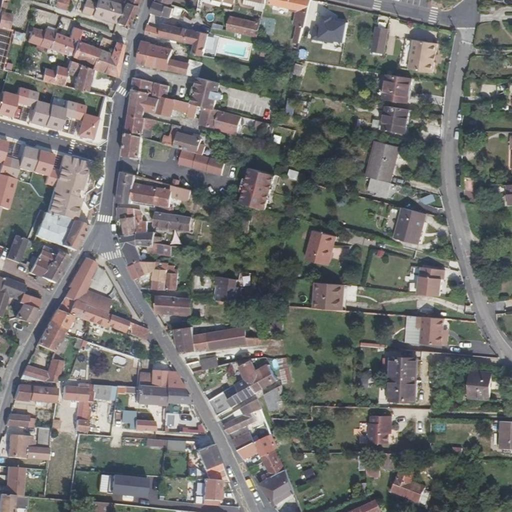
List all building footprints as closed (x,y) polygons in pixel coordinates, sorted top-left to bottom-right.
[(123,5),(106,0),(97,0),(97,3),(86,0),(86,1),(82,13),(93,16),(117,23),(119,15),(124,5),(123,5)] [(124,0),(123,5),(124,5),(119,15),(117,23),(129,26),(138,6),(140,0),(124,0)] [(247,0),(257,2),(255,7),(255,10),(263,12),(266,0),(247,0)] [(270,0),(270,5),(297,11),(294,25),(297,25),(294,43),(299,44),(303,27),(305,27),(308,12),(310,0),(270,0)] [(314,0),(310,0),(308,12),(316,14),(319,1),(314,0)] [(68,4),(56,2),(55,7),(67,10),(68,4)] [(174,9),(154,2),(150,13),(161,17),(164,16),(171,18),(174,9)] [(13,14),(1,12),(0,16),(0,27),(10,30),(13,14)] [(257,38),(261,24),(231,16),(227,31),(257,38)] [(343,43),(346,20),(323,18),(321,28),(314,27),(313,39),(343,43)] [(162,31),(161,37),(195,45),(195,41),(196,35),(197,32),(163,24),(162,31)] [(162,31),(147,25),(145,34),(160,38),(161,37),(162,31)] [(81,30),(73,27),(70,38),(55,32),(50,49),(53,50),(64,54),(72,56),(77,41),(81,30)] [(50,49),(55,32),(45,29),(45,31),(32,28),(28,42),(43,47),(47,48),(50,49)] [(388,30),(377,28),(373,49),(373,51),(383,53),(388,30)] [(439,44),(415,40),(410,69),(433,74),(439,44)] [(94,64),(99,49),(77,41),(72,56),(94,64)] [(117,78),(125,45),(116,42),(111,53),(99,49),(94,64),(92,69),(104,73),(117,78)] [(143,42),(138,63),(156,68),(158,59),(149,57),(152,44),(143,42)] [(198,43),(195,55),(204,57),(206,45),(198,43)] [(173,49),(152,44),(149,57),(158,59),(156,68),(198,78),(202,63),(190,60),(189,64),(171,59),(173,49)] [(63,59),(64,54),(53,50),(52,55),(63,59)] [(87,91),(92,69),(70,61),(68,69),(67,74),(76,77),(73,88),(87,91)] [(304,66),(296,64),(293,74),(301,76),(304,66)] [(67,74),(68,69),(57,66),(56,71),(45,68),(45,70),(43,74),(42,81),(54,84),(54,83),(54,81),(65,84),(67,74)] [(412,79),(388,75),(384,98),(408,102),(412,79)] [(134,77),(133,89),(168,98),(170,86),(134,77)] [(221,84),(199,78),(196,87),(194,86),(192,95),(194,96),(192,104),(198,106),(200,106),(214,110),(217,100),(218,100),(220,100),(222,100),(223,98),(223,96),(223,95),(222,94),(220,93),(218,93),(221,84)] [(40,92),(20,87),(16,106),(35,111),(38,100),(40,92)] [(194,119),(198,106),(192,104),(168,98),(133,89),(130,107),(145,111),(172,117),(174,110),(188,114),(187,117),(194,119)] [(19,95),(4,91),(0,105),(0,113),(13,117),(16,106),(19,95)] [(88,104),(67,99),(62,119),(83,124),(86,113),(86,114),(88,104)] [(51,104),(38,100),(31,122),(45,126),(51,104)] [(67,108),(52,104),(46,127),(61,131),(67,108)] [(200,106),(198,114),(202,115),(200,125),(206,126),(215,129),(217,119),(233,123),(235,115),(214,110),(200,106)] [(409,110),(387,106),(383,131),(405,134),(409,110)] [(145,111),(130,107),(129,114),(143,118),(145,111)] [(100,118),(86,113),(79,136),(94,140),(100,118)] [(129,114),(126,133),(143,138),(151,140),(153,131),(155,131),(157,120),(143,118),(129,114)] [(241,117),(235,115),(233,123),(217,119),(215,129),(236,135),(241,117)] [(267,133),(269,124),(257,121),(255,129),(267,133)] [(167,123),(163,143),(198,153),(200,145),(202,139),(193,137),(178,133),(176,132),(177,128),(180,129),(181,127),(173,125),(167,123)] [(143,138),(126,133),(123,156),(140,158),(143,138)] [(9,143),(0,140),(0,164),(3,165),(6,153),(9,143)] [(400,147),(376,141),(366,177),(372,179),(391,184),(400,147)] [(39,150),(24,146),(21,158),(18,170),(32,174),(39,150)] [(198,153),(183,149),(179,163),(222,175),(226,161),(203,155),(198,153)] [(54,154),(39,150),(32,174),(47,178),(50,169),(54,154)] [(21,158),(6,153),(3,165),(0,174),(16,178),(18,170),(21,158)] [(77,217),(90,162),(62,155),(59,171),(49,211),(77,217)] [(265,210),(274,175),(250,168),(247,179),(244,192),(241,203),(265,210)] [(59,171),(50,169),(47,178),(46,184),(54,187),(59,171)] [(136,176),(121,172),(117,203),(133,204),(133,201),(135,184),(136,176)] [(0,174),(0,173),(0,206),(2,206),(9,209),(17,179),(16,178),(0,174)] [(391,184),(372,179),(368,191),(377,193),(376,196),(387,198),(391,184)] [(171,190),(135,184),(133,201),(157,205),(157,206),(156,212),(169,214),(171,198),(188,202),(191,191),(178,187),(173,186),(172,185),(171,190)] [(135,216),(134,209),(117,208),(117,220),(119,220),(123,219),(124,232),(120,232),(120,236),(137,232),(135,216)] [(427,214),(402,208),(394,238),(419,245),(427,214)] [(169,214),(156,212),(154,226),(156,226),(191,231),(192,218),(169,214)] [(44,213),(35,236),(61,246),(75,251),(88,226),(72,221),(44,213)] [(140,215),(135,216),(137,232),(137,233),(148,232),(147,222),(143,222),(142,215),(140,215)] [(336,237),(314,231),(306,260),(328,266),(336,237)] [(137,232),(120,236),(123,249),(130,266),(142,261),(136,246),(138,245),(137,233),(137,232)] [(148,232),(137,233),(138,245),(147,246),(154,247),(154,243),(155,237),(155,232),(154,232),(148,232)] [(26,246),(28,241),(16,236),(10,251),(6,259),(19,264),(19,263),(26,246)] [(154,247),(147,246),(146,253),(170,256),(172,246),(161,245),(154,243),(154,247)] [(31,268),(29,273),(38,276),(41,278),(47,281),(54,284),(70,257),(62,254),(57,252),(55,256),(47,253),(49,249),(43,247),(37,259),(31,268)] [(70,288),(65,298),(73,302),(74,300),(81,303),(86,291),(91,281),(89,280),(92,274),(97,262),(97,256),(88,253),(78,270),(68,287),(70,288)] [(31,268),(37,259),(32,257),(29,263),(27,262),(25,266),(31,268)] [(130,266),(129,267),(135,280),(138,279),(156,271),(153,290),(166,291),(166,290),(168,265),(169,263),(142,261),(130,266)] [(18,268),(4,263),(0,276),(5,278),(14,281),(18,268)] [(168,265),(166,290),(177,291),(178,274),(179,270),(175,270),(168,265)] [(417,293),(421,267),(413,266),(409,292),(417,293)] [(421,267),(418,293),(440,296),(443,270),(421,267)] [(41,278),(38,276),(36,280),(46,284),(47,281),(41,278)] [(4,279),(0,277),(0,318),(1,318),(8,297),(19,301),(22,294),(26,286),(14,281),(5,278),(4,279)] [(237,280),(218,277),(216,285),(220,286),(217,300),(219,301),(227,301),(238,302),(241,288),(236,287),(237,280)] [(342,285),(317,282),(315,308),(342,310),(343,298),(341,297),(342,285)] [(101,297),(86,291),(81,303),(84,305),(96,310),(99,301),(101,297)] [(41,301),(22,294),(19,301),(18,304),(36,309),(41,301)] [(189,298),(157,295),(156,313),(192,316),(193,298),(189,298)] [(57,310),(49,323),(67,331),(74,318),(68,315),(73,302),(65,298),(57,310)] [(81,303),(74,300),(73,302),(68,315),(74,318),(78,318),(84,305),(81,303)] [(110,305),(99,301),(96,310),(107,314),(110,305)] [(238,302),(227,301),(226,305),(226,307),(234,308),(234,312),(243,313),(241,302),(238,302)] [(36,309),(18,304),(15,310),(18,311),(15,319),(21,321),(30,324),(32,324),(40,310),(36,309)] [(78,318),(89,322),(106,328),(107,326),(124,333),(127,326),(128,322),(112,315),(111,315),(110,316),(107,314),(96,310),(84,305),(78,318)] [(115,307),(110,305),(107,314),(110,316),(111,315),(112,315),(115,307)] [(445,319),(418,317),(417,328),(422,328),(421,344),(443,345),(444,330),(445,319)] [(281,335),(283,323),(269,321),(268,333),(281,335)] [(149,330),(128,322),(127,326),(129,326),(128,329),(131,330),(130,333),(145,339),(149,330)] [(49,323),(37,345),(55,353),(64,335),(67,331),(49,323)] [(193,327),(177,329),(180,351),(181,353),(192,352),(196,351),(211,349),(208,334),(194,336),(193,327)] [(208,334),(211,349),(248,345),(247,338),(246,328),(208,334)] [(76,339),(82,341),(85,335),(76,332),(73,338),(76,339)] [(82,341),(76,339),(74,347),(80,349),(82,341)] [(201,361),(204,370),(219,366),(217,357),(201,361)] [(288,357),(278,359),(283,385),(293,381),(288,357)] [(416,402),(418,359),(392,357),(390,401),(416,402)] [(64,361),(51,360),(47,372),(44,382),(56,383),(58,382),(64,361)] [(240,367),(246,379),(247,378),(256,392),(263,388),(277,381),(268,365),(257,371),(252,360),(240,367)] [(187,364),(192,373),(204,370),(201,361),(187,364)] [(44,382),(47,372),(27,366),(20,380),(44,382)] [(137,388),(166,390),(166,372),(151,371),(151,374),(139,373),(137,388)] [(492,373),(472,371),(469,398),(490,400),(492,373)] [(185,391),(175,373),(166,372),(166,390),(185,391)] [(246,379),(236,384),(209,401),(218,416),(256,394),(256,392),(247,378),(246,379)] [(92,398),(94,385),(78,384),(78,388),(64,387),(63,400),(79,402),(83,402),(81,418),(81,421),(77,420),(75,431),(87,432),(92,398)] [(58,389),(19,385),(14,400),(29,401),(55,404),(58,389)] [(109,401),(111,386),(94,385),(92,398),(109,401)] [(165,403),(166,390),(137,388),(124,387),(124,395),(137,396),(136,404),(165,406),(165,403)] [(281,399),(278,388),(265,395),(270,412),(279,409),(277,400),(281,399)] [(166,390),(165,403),(192,405),(185,391),(166,390)] [(262,409),(257,399),(241,408),(234,412),(237,418),(223,425),(229,434),(257,421),(255,417),(252,413),(257,411),(262,409)] [(136,412),(123,411),(122,422),(130,423),(130,431),(156,432),(155,422),(135,421),(136,412)] [(30,416),(9,414),(5,426),(35,428),(36,419),(29,418),(30,416)] [(174,425),(175,414),(165,414),(164,424),(174,425)] [(392,434),(392,416),(371,416),(371,423),(370,423),(369,443),(389,444),(389,434),(392,434)] [(60,421),(52,420),(51,429),(51,430),(59,431),(60,421)] [(511,420),(502,420),(501,449),(511,449),(511,420)] [(206,431),(202,424),(197,426),(197,429),(192,429),(192,435),(202,435),(205,435),(206,434),(206,432),(206,431)] [(179,434),(192,435),(192,429),(192,427),(179,426),(179,434)] [(51,430),(51,429),(41,429),(39,437),(50,438),(51,430)] [(233,440),(239,450),(255,442),(249,432),(233,440)] [(239,450),(245,460),(259,452),(263,460),(276,450),(279,448),(272,434),(255,442),(239,450)] [(32,437),(10,435),(8,457),(36,460),(48,461),(49,449),(33,447),(31,447),(31,442),(32,437)] [(167,448),(167,441),(146,439),(145,446),(165,448),(167,448)] [(221,481),(228,482),(213,445),(197,451),(209,481),(221,481)] [(282,462),(276,450),(263,460),(269,472),(262,476),(265,481),(285,470),(282,462)] [(380,464),(367,462),(367,470),(368,476),(380,477),(380,464)] [(2,488),(1,495),(22,497),(24,469),(8,468),(7,488),(2,488)] [(313,468),(304,471),(306,479),(315,476),(313,468)] [(412,482),(415,473),(401,468),(393,490),(420,501),(425,486),(412,482)] [(295,493),(286,469),(285,470),(265,481),(260,484),(274,506),(295,493)] [(108,497),(146,498),(147,478),(109,477),(108,497)] [(220,501),(221,481),(209,481),(204,480),(202,500),(203,500),(202,507),(218,508),(219,501),(220,501)] [(27,509),(27,497),(22,497),(1,495),(0,495),(0,511),(12,511),(13,508),(27,509)] [(381,511),(377,499),(348,511),(381,511)] [(87,511),(114,511),(114,504),(89,502),(87,511)]
